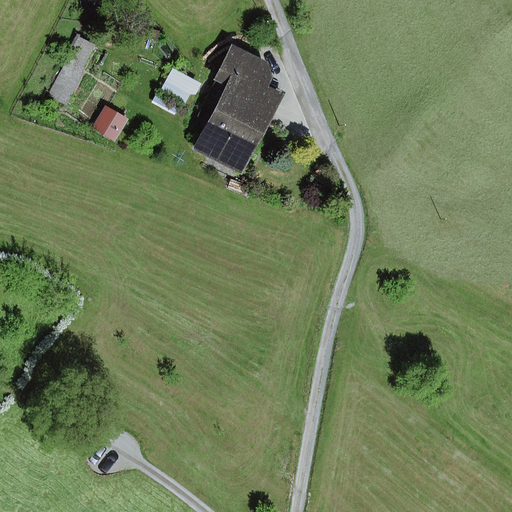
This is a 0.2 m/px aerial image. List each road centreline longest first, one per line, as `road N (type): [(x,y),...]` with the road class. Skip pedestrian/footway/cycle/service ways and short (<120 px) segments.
road 1 (track): [(273,0),(363,217),(305,511)]
road 2 (track): [(201,511),(0,378)]
